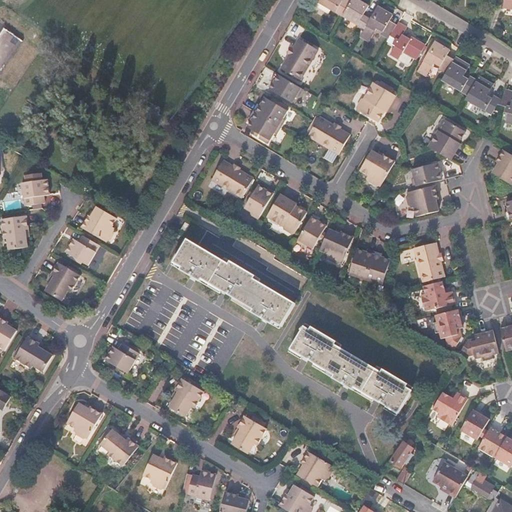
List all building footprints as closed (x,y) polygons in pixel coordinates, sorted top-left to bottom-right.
[(339,9),(344,12),(351,0),(343,0),(342,3),(337,0),(316,0),(315,2),(336,14),(339,9)] [(351,0),(344,12),(341,17),(363,30),(372,16),(365,12),(368,7),(356,0),(351,0)] [(511,0),(504,0),(503,5),(510,6),(510,9),(511,9),(511,0)] [(363,30),(359,38),(368,44),(376,31),(382,34),(381,36),(387,40),(389,38),(395,27),(389,23),(392,17),(377,7),(372,16),(363,30)] [(395,27),(389,38),(394,41),(390,46),(394,48),(389,55),(398,61),(405,65),(408,64),(412,58),(416,61),(424,47),(411,39),(409,42),(401,37),(406,29),(397,24),(395,27)] [(297,38),(292,46),(289,52),(279,68),(299,80),(317,49),(297,38)] [(435,41),(417,70),(427,76),(435,64),(440,67),(438,69),(445,74),(454,59),(447,56),(450,50),(435,41)] [(445,74),(441,80),(467,95),(476,81),(470,78),(468,81),(462,77),(469,66),(455,58),(454,59),(445,74)] [(303,90),(275,73),(270,80),(273,81),(268,89),(274,92),(280,96),(290,102),(294,96),(297,97),(299,96),(303,90)] [(499,107),(502,96),(496,92),(491,100),(486,97),(492,86),(478,77),(476,81),(467,95),(465,99),(485,111),(488,106),(495,110),(497,106),(499,107)] [(386,112),(396,94),(374,82),(365,97),(361,98),(356,105),(358,110),(378,121),(384,111),(386,112)] [(501,108),(502,108),(505,109),(504,115),(507,116),(505,124),(511,126),(511,93),(505,92),(504,97),(501,107),(501,108)] [(257,102),(252,110),(281,127),(285,121),(282,116),(285,110),(275,104),(269,100),(264,97),(260,103),(257,102)] [(281,127),(252,110),(248,117),(251,118),(246,127),(251,131),(257,134),(268,141),(272,134),(274,135),(277,134),(281,127)] [(316,115),(312,121),(310,124),(314,127),(309,136),(308,137),(338,154),(350,135),(342,130),(335,126),(316,115)] [(437,131),(427,146),(450,160),(460,143),(458,142),(465,131),(445,119),(441,119),(440,121),(436,127),(437,131)] [(310,124),(305,133),(309,136),(314,127),(310,124)] [(498,164),(494,169),(491,173),(511,186),(511,184),(511,155),(502,150),(495,162),(498,164)] [(382,157),(377,154),(371,151),(359,171),(368,176),(366,178),(368,180),(369,183),(376,187),(378,186),(380,187),(395,162),(383,155),(382,157)] [(251,178),(237,170),(230,166),(221,160),(210,179),(240,197),(251,178)] [(413,187),(445,179),(443,170),(440,171),(437,162),(431,163),(425,165),(412,169),(414,176),(412,176),(411,178),(413,187)] [(49,193),(46,178),(21,181),(25,205),(44,202),(43,194),(49,193)] [(250,214),(258,219),(274,191),(267,186),(266,189),(258,184),(255,190),(251,196),(244,207),(250,211),(249,213),(250,214)] [(437,211),(436,205),(435,200),(438,199),(434,186),(405,193),(406,195),(404,197),(406,204),(409,207),(409,208),(412,207),(415,217),(437,211)] [(295,233),(307,212),(295,205),(296,203),(280,194),(267,217),(283,226),(285,230),(292,234),(295,233)] [(98,207),(95,211),(92,216),(89,215),(82,227),(106,242),(108,241),(111,240),(115,234),(114,230),(116,228),(112,226),(117,218),(98,207)] [(313,213),(296,242),(304,246),(307,244),(313,248),(320,237),(323,231),(327,225),(319,220),(320,217),(313,213)] [(29,247),(28,238),(27,230),(30,230),(28,215),(3,218),(6,237),(9,237),(11,249),(29,247)] [(187,232),(190,226),(186,224),(182,229),(187,232)] [(328,231),(319,252),(327,255),(325,258),(327,259),(328,262),(335,265),(338,264),(340,265),(351,239),(340,234),(339,236),(333,234),(328,231)] [(86,265),(99,245),(82,235),(78,241),(74,238),(65,252),(86,265)] [(303,292),(310,280),(274,259),(275,257),(239,235),(233,246),(268,267),(266,270),(303,292)] [(281,327),(295,304),(253,279),(255,277),(230,262),(228,265),(187,240),(174,263),(182,268),(180,271),(200,283),(202,279),(253,310),(251,314),(271,326),(273,322),(281,327)] [(445,278),(440,260),(438,251),(436,242),(415,248),(423,283),(445,278)] [(356,280),(364,283),(374,252),(366,249),(365,252),(356,250),(354,255),(352,262),(348,274),(354,276),(354,279),(356,280)] [(374,252),(364,283),(372,285),(375,282),(381,284),(385,272),(387,265),(389,260),(381,258),(382,254),(374,252)] [(55,275),(51,282),(46,290),(61,299),(67,289),(70,291),(80,275),(59,262),(52,273),(55,275)] [(442,282),(423,286),(424,294),(421,295),(425,311),(454,304),(451,292),(445,294),(442,282)] [(458,310),(436,315),(437,322),(434,324),(436,333),(440,332),(442,339),(444,339),(445,344),(455,350),(462,338),(458,335),(457,328),(462,327),(458,310)] [(6,325),(7,322),(0,317),(0,347),(3,349),(15,331),(11,328),(6,325)] [(511,324),(500,328),(505,352),(511,350),(511,351),(511,324)] [(397,414),(410,392),(405,388),(407,385),(382,370),(380,373),(334,345),(335,343),(310,327),(308,330),(303,327),(302,328),(301,328),(299,331),(301,331),(290,350),(333,376),(332,379),(352,391),(354,388),(397,414)] [(492,355),(498,354),(492,331),(476,335),(477,341),(471,343),(468,341),(460,353),(469,358),(475,356),(476,359),(482,358),(483,361),(493,359),(492,355)] [(35,346),(37,344),(26,337),(13,358),(29,368),(31,365),(41,372),(51,356),(43,350),(35,346)] [(129,373),(140,353),(123,343),(120,349),(115,346),(106,360),(129,373)] [(180,391),(175,398),(170,406),(186,415),(191,406),(195,407),(204,392),(183,379),(176,389),(180,391)] [(0,403),(4,405),(9,397),(5,394),(6,393),(0,389),(0,403)] [(456,427),(472,400),(457,391),(453,397),(447,393),(436,411),(443,414),(441,418),(456,427)] [(90,408),(85,405),(80,402),(69,421),(76,426),(75,429),(77,430),(78,433),(84,436),(86,436),(89,437),(104,413),(92,406),(90,408)] [(489,419),(474,409),(461,430),(476,439),(479,435),(484,428),(489,419)] [(242,428),(237,435),(232,444),(247,453),(253,442),(256,444),(266,428),(245,415),(238,426),(242,428)] [(490,426),(488,430),(483,438),(478,448),(487,454),(500,432),(490,426)] [(411,429),(407,434),(427,446),(430,441),(411,429)] [(127,442),(120,437),(113,431),(102,444),(111,451),(108,454),(124,467),(139,447),(129,439),(127,442)] [(507,437),(500,432),(487,454),(494,458),(507,437)] [(123,434),(120,437),(127,442),(129,439),(123,434)] [(511,464),(511,439),(507,437),(494,458),(510,468),(511,464)] [(413,448),(404,442),(391,461),(399,467),(404,461),(407,463),(413,454),(410,452),(413,448)] [(303,465),(300,470),(297,475),(316,486),(321,479),(324,480),(325,478),(328,478),(332,471),(331,468),(333,466),(308,451),(301,463),(303,465)] [(164,460),(159,457),(153,455),(144,474),(152,479),(151,482),(153,483),(154,486),(160,489),(163,488),(165,489),(178,463),(166,457),(164,460)] [(445,492),(455,497),(468,476),(444,462),(434,481),(440,485),(447,490),(445,492)] [(408,482),(410,470),(402,468),(400,481),(408,482)] [(211,499),(217,474),(202,470),(200,476),(193,474),(188,493),(211,499)] [(484,474),(480,471),(479,472),(476,471),(474,474),(473,474),(468,481),(474,485),(472,488),(492,500),(497,492),(493,489),(494,486),(484,480),(487,475),(484,474)] [(289,495),(287,494),(279,505),(290,511),(310,511),(312,510),(311,508),(312,507),(309,505),(314,496),(295,485),(292,490),(289,495)] [(240,497),(240,494),(226,491),(220,511),(246,511),(249,500),(245,499),(240,497)] [(495,497),(486,511),(511,511),(511,506),(501,500),(495,497)]
